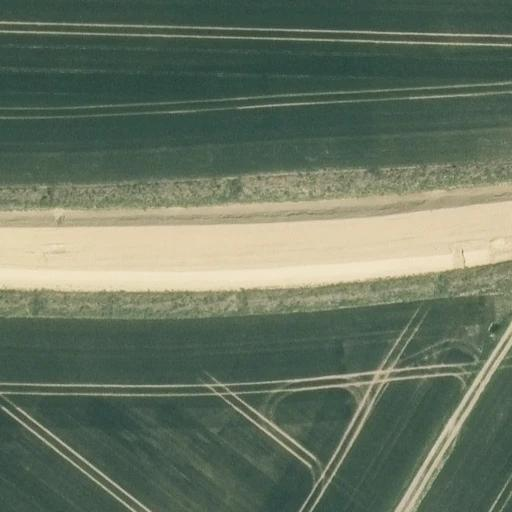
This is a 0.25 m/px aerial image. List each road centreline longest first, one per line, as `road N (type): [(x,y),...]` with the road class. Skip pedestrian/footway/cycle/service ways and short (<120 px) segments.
road 1 (secondary): [(0,248),(193,252),(511,226)]
road 2 (track): [(410,511),(511,342)]
